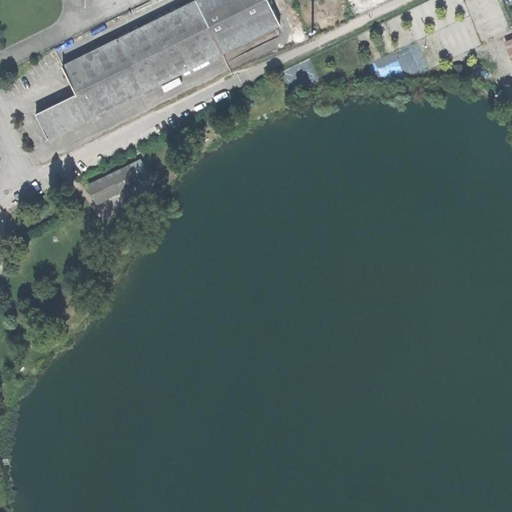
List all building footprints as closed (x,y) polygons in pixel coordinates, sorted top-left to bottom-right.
[(75,94),(86,118),(222,52),(196,0),(61,66),(75,94)] [(267,0),(196,0),(222,52),(279,24),(267,0)] [(352,0),(358,12),(387,0),(352,0)] [(47,137),(86,118),(75,94),(35,113),(40,123),(47,137)] [(89,187),(98,204),(138,184),(129,167),(89,187)]
